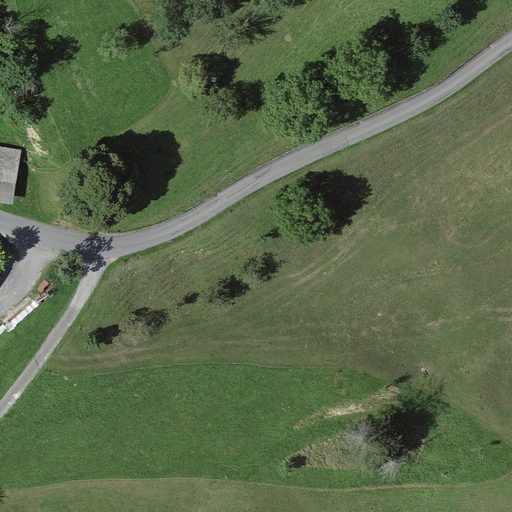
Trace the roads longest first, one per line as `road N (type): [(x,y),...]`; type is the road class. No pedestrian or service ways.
road 1 (unclassified): [(511,40),(446,89),(177,229),(105,252),(0,224)]
road 2 (track): [(0,409),(35,368),(105,252)]
